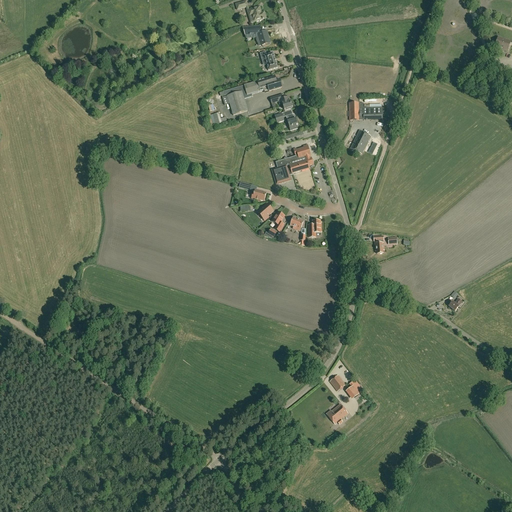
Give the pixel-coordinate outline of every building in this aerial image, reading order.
[(248,7),(246,1),(235,4),(237,11),(248,7)] [(250,10),(253,19),(254,18),(255,22),(266,19),(264,12),(261,13),(259,7),(250,10)] [(267,45),(267,44),(270,43),(266,31),(257,33),(256,31),(256,27),(243,28),(246,39),(256,38),(257,39),(256,40),(257,43),(258,43),(259,46),(263,45),(263,46),(263,47),(266,46),(266,45),(267,45)] [(511,42),(498,38),(495,47),(502,49),(502,50),(507,52),(511,42)] [(271,56),(270,53),(266,54),(267,57),(269,56),(273,70),(280,67),(276,54),(271,56)] [(497,77),(509,81),(511,71),(511,70),(501,67),(497,77)] [(275,77),(265,79),(268,88),(269,92),(282,88),(279,80),(276,81),(275,77)] [(264,89),(268,88),(265,79),(226,91),(227,94),(221,96),(225,106),(230,104),(233,116),(248,111),(244,99),(250,98),(252,95),(252,94),(265,90),(264,89)] [(279,102),(279,100),(278,96),(270,99),(271,100),(269,101),(270,105),(272,104),(279,102)] [(280,104),(282,104),(284,109),(284,110),(287,109),(287,110),(292,109),(292,107),(293,106),(292,104),(291,104),(290,102),(290,101),(289,97),(279,100),(279,102),(280,104)] [(363,103),(349,104),(350,121),(383,120),(382,108),(370,108),(370,105),(363,105),(363,103)] [(221,119),(219,113),(213,115),(216,125),(220,124),(222,123),(227,121),(226,118),(221,119)] [(284,121),(282,113),(275,116),(277,124),(284,121)] [(294,115),(286,117),(286,118),(287,117),(288,121),(288,122),(289,127),(290,127),(291,131),(298,129),(296,125),(298,125),(297,125),(296,119),(295,119),(294,115)] [(362,154),(367,142),(371,136),(360,131),(351,149),(362,154)] [(292,174),(310,169),(309,166),(313,165),(311,158),(310,156),(311,156),(308,145),(304,147),(304,149),(297,151),(296,149),(294,150),(296,157),(284,160),(290,176),(293,175),(292,174)] [(291,181),(290,176),(284,160),(276,163),(277,169),(272,170),(276,185),(291,181)] [(264,202),(266,194),(255,191),(254,194),(253,194),(251,199),(260,202),(260,201),(264,202)] [(269,217),(274,212),(267,204),(257,213),(265,222),(269,218),(269,217)] [(272,222),(277,225),(274,229),(279,232),(281,230),(284,225),(281,223),(285,216),(278,213),(275,218),(274,218),(272,222)] [(304,222),(293,218),(290,226),(297,228),(296,230),(300,232),(304,222)] [(313,222),(313,225),(308,225),(309,238),(316,238),(315,233),(320,233),(320,228),(321,227),(321,225),(320,224),(320,221),(313,222)] [(375,241),(376,250),(377,250),(377,254),(383,254),(382,250),(384,250),(383,243),(383,241),(384,241),(383,237),(374,237),(374,242),(375,241)] [(455,304),(453,302),(449,307),(455,312),(459,307),(458,307),(462,302),(458,299),(455,304)] [(338,376),(330,382),(337,392),(345,385),(338,376)] [(350,389),(356,397),(364,391),(356,380),(350,385),(351,388),(350,389)] [(340,405),(332,412),(331,411),(326,415),(335,425),(337,422),(340,425),(342,423),(340,420),(348,414),(340,405)]
